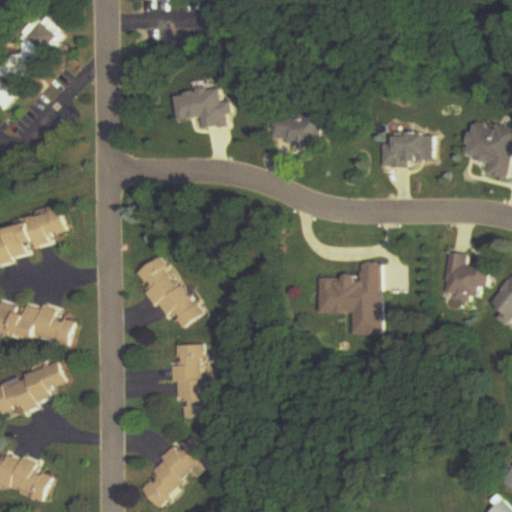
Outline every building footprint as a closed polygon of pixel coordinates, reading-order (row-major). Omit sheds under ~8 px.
[(0,70),(0,99),(11,108),(70,34),(44,14),(0,70)] [(279,141),(293,141),(293,149),(326,149),(325,117),(278,117),(279,141)] [(511,180),(511,128),(481,121),(472,157),(496,163),(493,175),(511,180)] [(390,166),(440,167),(441,136),(400,135),(400,146),(390,146),(390,166)] [(0,231),(0,267),(36,256),(34,249),(77,236),(69,210),(0,231)] [(493,262),(483,261),(483,267),(472,266),(473,255),(454,253),(449,299),(489,303),(493,262)] [(169,258),(143,275),(183,335),(209,317),(169,258)] [(387,264),(366,264),(366,278),(325,278),(325,315),(358,315),(358,338),(388,337),(387,264)] [(511,326),(511,285),(492,311),(511,326)] [(0,334),(74,349),(79,322),(62,319),(63,315),(0,302),(0,334)] [(215,420),(212,346),(180,347),(182,421),(215,420)] [(0,401),(6,419),(55,402),(52,392),(70,386),(63,364),(0,385),(0,401)] [(142,485),(162,507),(215,460),(195,437),(142,485)] [(0,489),(46,505),(56,474),(0,454),(0,489)] [(511,511),(511,503),(509,501),(497,511),(511,511)]
